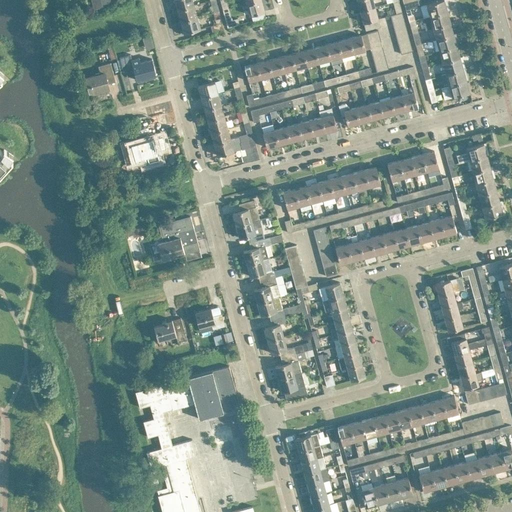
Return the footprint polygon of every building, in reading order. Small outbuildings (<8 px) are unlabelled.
[(102,6),(100,0),(91,0),(94,9),(102,6)] [(194,5),(192,0),(174,0),(177,10),(194,5)] [(219,11),(215,0),(212,0),(210,1),(213,12),(219,11)] [(229,8),(226,0),(220,0),(223,9),(229,8)] [(264,11),(261,0),(256,0),(246,3),(249,15),(264,11)] [(375,6),(373,0),(357,0),(360,10),(375,6)] [(402,12),(398,0),(397,0),(393,1),(396,13),(402,12)] [(411,8),(420,5),(419,0),(414,0),(404,3),(406,10),(411,8)] [(447,11),(446,6),(448,6),(446,0),(439,0),(426,4),(430,16),(447,11)] [(166,16),(175,13),(172,2),(163,5),(166,16)] [(197,17),(194,5),(177,10),(180,21),(197,17)] [(381,26),(375,6),(360,10),(366,30),(381,26)] [(232,19),(229,8),(223,9),(226,22),(232,19)] [(415,20),(411,8),(406,10),(409,22),(415,20)] [(222,23),(219,11),(213,12),(216,24),(222,23)] [(450,23),(447,11),(430,16),(422,18),(425,30),(433,28),(450,23)] [(392,21),(403,17),(402,12),(396,13),(390,15),(392,21)] [(200,28),(197,17),(180,21),(182,25),(179,26),(181,34),(200,28)] [(393,26),(405,23),(403,17),(392,21),(393,26)] [(239,24),(237,18),(232,19),(226,22),(227,27),(239,24)] [(418,31),(415,20),(409,22),(412,33),(418,31)] [(212,31),(223,28),(222,23),(216,24),(210,25),(212,31)] [(395,32),(406,28),(405,23),(393,26),(395,32)] [(454,34),(453,34),(450,23),(433,28),(436,39),(454,34)] [(397,37),(408,34),(406,28),(395,32),(397,37)] [(378,30),(367,33),(368,39),(380,36),(378,30)] [(421,43),(418,32),(418,31),(412,33),(416,45),(421,43)] [(458,41),(456,33),(453,34),(454,34),(436,39),(439,51),(457,46),(456,41),(458,41)] [(367,55),(361,34),(350,38),(355,58),(367,55)] [(398,43),(409,39),(408,34),(397,37),(398,43)] [(370,44),(381,41),(380,36),(368,39),(370,44)] [(355,58),(350,38),(338,41),(343,61),(355,58)] [(411,45),(409,39),(398,43),(400,48),(411,45)] [(343,61),(338,41),(326,44),(330,59),(332,65),(343,61)] [(371,49),(383,46),(381,41),(370,44),(371,49)] [(424,55),(421,43),(416,45),(419,56),(424,55)] [(330,59),(326,44),(315,47),(319,62),(330,59)] [(413,51),(411,45),(400,48),(401,54),(413,51)] [(373,55),(384,52),(383,46),(371,49),(373,55)] [(460,57),(457,46),(439,51),(442,62),(460,57)] [(319,62),(315,47),(303,50),(307,65),(319,62)] [(307,65),(303,50),(292,54),(296,68),(307,65)] [(374,61),(385,57),(384,52),(373,55),(374,61)] [(157,77),(152,58),(140,62),(139,57),(132,59),(130,54),(123,56),(119,57),(123,71),(125,70),(129,70),(133,68),(137,80),(143,78),(144,80),(156,77),(157,77)] [(296,68),(292,54),(280,57),(284,71),(296,68)] [(427,66),(424,55),(419,56),(422,68),(427,66)] [(462,56),(460,57),(442,62),(445,74),(463,69),(463,68),(462,65),(464,64),(462,56)] [(284,71),(280,57),(268,60),(272,75),(284,71)] [(387,63),(385,57),(374,61),(375,66),(387,63)] [(272,75),(268,60),(257,63),(261,78),(272,75)] [(106,77),(114,75),(110,63),(99,66),(101,73),(85,77),(90,93),(109,88),(108,83),(106,77)] [(261,78),(257,63),(245,66),(249,81),(261,78)] [(387,63),(375,66),(377,72),(388,68),(387,63)] [(413,66),(408,68),(409,74),(411,79),(416,78),(413,66)] [(430,78),(427,67),(427,66),(422,68),(425,79),(430,78)] [(360,76),(372,73),(371,67),(358,71),(360,76)] [(409,74),(408,68),(396,71),(397,77),(409,74)] [(468,76),(465,68),(463,68),(463,69),(445,74),(449,85),(466,80),(465,77),(468,76)] [(360,76),(358,71),(347,74),(348,79),(360,76)] [(397,77),(396,71),(384,74),(386,80),(397,77)] [(348,79),(347,74),(336,77),(337,82),(348,79)] [(386,80),(384,74),(372,77),(374,83),(386,80)] [(337,82),(336,77),(324,80),(325,86),(337,82)] [(374,83),(372,77),(361,80),(363,86),(374,83)] [(434,90),(430,78),(425,79),(428,91),(434,90)] [(218,93),(215,80),(198,85),(201,97),(218,93)] [(314,89),(325,86),(324,80),(312,83),(314,89)] [(363,86),(361,80),(350,83),(351,89),(363,86)] [(469,92),(466,80),(449,85),(441,87),(444,99),(469,92)] [(302,92),(314,89),(312,83),(301,86),(302,92)] [(339,93),(351,89),(350,83),(337,87),(339,93)] [(243,98),(240,86),(234,88),(237,100),(243,98)] [(302,92),(301,86),(289,89),(291,95),(302,92)] [(291,95),(289,89),(277,93),(279,98),(291,95)] [(328,96),(326,90),(315,93),(316,99),(328,96)] [(437,101),(434,90),(428,91),(432,103),(437,101)] [(418,106),(414,91),(402,94),(406,109),(412,107),(413,109),(418,108),(417,106),(418,106)] [(221,104),(218,93),(201,97),(204,109),(221,104)] [(255,105),(254,99),(252,93),(246,95),(249,106),(255,105)] [(279,98),(277,93),(266,96),(267,101),(279,98)] [(316,99),(315,93),(303,96),(305,102),(316,99)] [(406,109),(402,94),(390,97),(394,112),(401,111),(401,112),(406,111),(406,109)] [(255,105),(267,101),(266,96),(254,99),(255,105)] [(305,102),(303,96),(292,99),(293,105),(305,102)] [(394,112),(390,97),(379,100),(383,116),(389,114),(390,115),(395,114),(394,112)] [(246,110),(243,98),(237,100),(241,111),(246,110)] [(292,99),(280,102),(282,108),(293,105),(292,99)] [(383,116),(379,100),(367,104),(371,119),(383,116)] [(282,108),(280,102),(269,105),(270,111),(282,108)] [(359,122),(356,107),(349,109),(348,107),(344,103),(338,105),(341,115),(344,114),(348,125),(359,122)] [(224,116),(221,104),(204,109),(208,121),(224,116)] [(371,119),(367,104),(356,107),(359,122),(371,119)] [(270,111),(269,105),(256,109),(258,115),(270,111)] [(319,111),(321,116),(325,131),(337,128),(331,107),(319,111)] [(259,120),(258,115),(256,109),(251,110),(254,122),(259,120)] [(249,122),(246,110),(241,111),(244,123),(249,122)] [(228,128),(224,116),(208,121),(211,132),(228,128)] [(325,131),(321,116),(310,119),(314,134),(320,133),(320,134),(325,133),(325,131)] [(314,134),(310,119),(298,123),(302,138),(308,136),(309,138),(314,136),(313,135),(314,134)] [(253,133),(249,122),(244,123),(247,134),(253,133)] [(302,138),(298,123),(286,126),(290,141),(302,138)] [(290,141),(286,126),(275,129),(279,144),(290,141)] [(231,139),(228,128),(211,132),(214,143),(231,139)] [(279,144),(275,129),(262,132),(266,147),(274,145),(274,147),(279,146),(278,144),(279,144)] [(256,144),(253,133),(247,134),(250,146),(256,144)] [(132,143),(126,145),(131,162),(136,161),(136,160),(142,158),(147,164),(160,160),(157,150),(166,148),(162,136),(154,138),(153,137),(132,143)] [(241,142),(239,136),(231,139),(214,143),(217,155),(242,148),(240,142),(241,142)] [(485,143),(486,143),(485,142),(466,148),(467,152),(458,155),(459,162),(459,163),(469,160),(469,159),(487,155),(486,151),(487,150),(485,143)] [(259,158),(256,144),(250,146),(244,148),(246,153),(241,155),(243,162),(259,158)] [(449,146),(444,148),(448,165),(454,164),(449,146)] [(11,159),(13,155),(4,149),(2,152),(0,149),(0,175),(13,161),(11,159)] [(434,150),(422,153),(427,170),(439,167),(434,150)] [(427,170),(422,153),(411,157),(415,173),(427,170)] [(490,166),(487,155),(469,159),(469,160),(472,171),(490,166)] [(415,173),(411,157),(399,160),(403,177),(415,173)] [(403,177),(399,160),(387,163),(392,180),(403,177)] [(457,175),(454,164),(448,165),(452,177),(457,175)] [(376,166),(364,169),(369,186),(380,183),(376,166)] [(490,166),(472,171),(475,183),(493,178),(493,177),(492,174),(494,173),(492,166),(490,166)] [(369,186),(364,169),(353,172),(357,189),(369,186)] [(357,189),(353,172),(341,176),(346,192),(357,189)] [(460,187),(457,175),(452,177),(455,189),(460,187)] [(346,192),(341,176),(329,179),(334,196),(346,192)] [(450,188),(447,176),(442,178),(443,184),(445,189),(450,188)] [(496,189),(493,178),(475,183),(479,194),(496,189)] [(334,196),(329,179),(318,182),(322,199),(334,196)] [(322,199),(318,182),(306,185),(311,202),(322,199)] [(445,189),(443,184),(431,187),(433,192),(445,189)] [(311,202),(306,185),(295,188),(300,205),(311,202)] [(421,196),(433,192),(431,187),(420,190),(421,196)] [(464,199),(460,187),(455,189),(458,200),(464,199)] [(300,205),(295,188),(282,192),(287,208),(300,205)] [(499,201),(496,189),(479,194),(482,206),(499,201)] [(409,199),(421,196),(420,190),(408,193),(409,199)] [(452,192),(446,193),(447,199),(449,205),(455,203),(452,192)] [(398,202),(409,199),(408,193),(396,197),(398,202)] [(447,199),(446,193),(434,197),(436,202),(447,199)] [(424,205),(436,202),(434,197),(423,200),(424,205)] [(467,210),(464,199),(458,200),(461,212),(467,210)] [(254,200),(238,204),(240,210),(233,212),(236,225),(252,221),(259,219),(254,200)] [(375,208),(386,205),(385,200),(374,203),(375,208)] [(412,209),(424,205),(423,200),(411,203),(412,209)] [(501,200),(499,201),(482,206),(485,217),(503,213),(502,209),(503,208),(501,201),(501,200)] [(375,208),(374,203),(362,206),(364,211),(375,208)] [(401,212),(412,209),(411,203),(399,206),(401,212)] [(364,211),(362,206),(350,209),(352,215),(364,211)] [(390,215),(401,212),(399,206),(388,209),(390,215)] [(341,218),(352,215),(350,209),(339,212),(341,218)] [(390,215),(388,209),(376,212),(378,218),(390,215)] [(471,227),(467,210),(461,212),(466,229),(471,227)] [(341,218),(339,212),(327,215),(329,221),(341,218)] [(378,218),(376,212),(365,215),(366,221),(378,218)] [(456,231),(452,214),(440,218),(444,234),(456,231)] [(329,221),(327,215),(316,218),(318,224),(329,221)] [(366,221),(365,215),(353,219),(355,224),(366,221)] [(199,249),(194,230),(190,216),(159,225),(163,241),(158,243),(162,259),(199,249)] [(318,224),(316,218),(304,222),(306,227),(318,224)] [(444,234),(440,218),(428,221),(433,238),(444,234)] [(293,231),(291,225),(290,219),(285,221),(287,232),(293,231)] [(355,224),(353,219),(341,222),(343,228),(355,224)] [(254,228),(252,221),(236,225),(240,238),(248,236),(249,243),(264,238),(261,226),(254,228)] [(433,238),(428,221),(416,224),(421,241),(433,238)] [(306,227),(304,222),(291,225),(293,231),(306,227)] [(343,228),(341,222),(329,225),(331,231),(343,228)] [(421,241),(416,224),(405,227),(410,244),(421,241)] [(315,235),(326,232),(325,226),(313,229),(315,235)] [(125,229),(127,237),(134,235),(132,227),(125,229)] [(410,244),(405,227),(393,230),(398,247),(410,244)] [(398,247),(393,230),(382,233),(387,250),(398,247)] [(328,238),(326,232),(315,235),(316,241),(328,238)] [(387,250),(382,233),(370,237),(375,254),(387,250)] [(265,246),(275,243),(274,236),(264,238),(249,243),(251,249),(243,251),(246,264),(267,258),(268,258),(265,246)] [(375,254),(370,237),(358,240),(363,257),(375,254)] [(329,244),(328,238),(316,241),(318,247),(329,244)] [(363,257),(358,240),(347,243),(351,260),(363,257)] [(351,260),(347,243),(335,246),(339,263),(351,260)] [(286,253),(298,250),(297,244),(285,248),(286,253)] [(331,249),(329,244),(318,247),(319,253),(331,249)] [(333,255),(331,249),(319,253),(321,258),(333,255)] [(300,256),(298,250),(286,253),(288,259),(300,256)] [(334,261),(333,255),(321,258),(323,264),(334,261)] [(301,261),(300,256),(288,259),(289,265),(301,261)] [(271,270),(267,258),(246,264),(250,276),(258,274),(260,281),(275,277),(273,270),(271,270)] [(291,271),(303,267),(301,261),(289,265),(291,271)] [(336,267),(334,261),(323,264),(324,270),(336,267)] [(511,262),(498,266),(502,278),(511,275),(511,262)] [(487,282),(482,265),(476,266),(481,284),(487,282)] [(292,276),(304,273),(303,267),(291,271),(292,276)] [(337,273),(336,267),(324,270),(326,276),(337,273)] [(473,273),(472,267),(460,270),(462,276),(468,274),(473,273)] [(294,283),(306,279),(304,273),(292,276),(294,283)] [(477,285),(473,273),(468,274),(471,287),(477,285)] [(511,287),(511,275),(502,278),(505,290),(511,287)] [(280,295),(275,277),(260,281),(262,287),(254,289),(257,302),(278,296),(280,295)] [(459,290),(456,278),(435,283),(438,296),(453,291),(459,290)] [(308,285),(306,279),(294,283),(296,289),(308,285)] [(343,294),(339,282),(319,288),(322,300),(328,298),(343,294)] [(490,294),(487,282),(481,284),(484,296),(490,294)] [(309,291),(308,285),(296,289),(297,295),(302,293),(309,291)] [(480,296),(477,285),(471,287),(474,298),(480,296)] [(456,303),(453,291),(438,296),(441,307),(456,303)] [(346,306),(343,294),(328,298),(322,300),(325,312),(332,310),(346,306)] [(493,306),(490,294),(484,296),(487,307),(493,306)] [(281,309),(278,296),(257,302),(260,314),(269,312),(271,319),(286,314),(301,310),(300,306),(300,304),(281,309)] [(483,308),(480,296),(474,298),(478,310),(483,308)] [(459,315),(456,303),(441,307),(445,319),(459,315)] [(349,318),(346,306),(332,310),(335,321),(349,318)] [(496,317),(493,306),(487,307),(490,319),(496,317)] [(224,326),(221,314),(212,316),(210,308),(196,312),(200,326),(211,323),(213,329),(224,326)] [(486,320),(483,308),(478,310),(481,322),(486,320)] [(288,321),(286,314),(271,319),(272,325),(264,327),(268,340),(284,336),(280,323),(288,321)] [(462,326),(459,315),(445,319),(448,330),(462,326)] [(180,317),(179,317),(166,321),(161,322),(162,325),(154,327),(158,340),(175,335),(177,342),(187,340),(180,317)] [(499,329),(496,317),(490,319),(494,330),(499,329)] [(352,329),(349,318),(335,321),(337,328),(331,329),(332,335),(352,329)] [(356,340),(352,329),(332,335),(334,340),(339,338),(341,345),(356,340)] [(503,340),(499,329),(494,330),(497,342),(503,340)] [(493,342),(490,331),(484,332),(487,344),(493,342)] [(469,349),(464,333),(446,338),(449,347),(452,346),(454,353),(469,349)] [(287,348),(284,336),(268,340),(271,352),(279,350),(281,357),(297,353),(304,351),(303,344),(295,346),(287,348)] [(359,352),(356,340),(341,345),(344,356),(359,352)] [(506,352),(503,340),(497,342),(500,353),(506,352)] [(496,354),(493,342),(487,344),(490,355),(496,354)] [(472,361),(469,349),(454,353),(457,365),(472,361)] [(306,358),(305,351),(304,351),(297,353),(281,357),(283,364),(275,366),(278,379),(301,372),(298,360),(306,358)] [(362,364),(359,352),(344,356),(338,358),(341,369),(348,367),(362,364)] [(509,363),(506,352),(500,353),(503,365),(509,363)] [(499,365),(496,354),(490,355),(493,367),(499,365)] [(475,372),(472,361),(457,365),(460,376),(475,372)] [(511,374),(509,363),(503,365),(506,376),(511,374)] [(365,376),(362,364),(348,367),(351,380),(365,376)] [(503,377),(499,365),(493,367),(497,379),(503,377)] [(253,511),(252,505),(231,511),(201,511),(186,458),(196,455),(192,439),(172,444),(163,412),(195,403),(199,419),(232,410),(229,401),(237,399),(238,402),(228,366),(155,385),(155,386),(135,391),(139,407),(150,404),(153,418),(143,421),(148,436),(158,434),(162,447),(146,451),(151,467),(161,465),(167,487),(157,489),(158,494),(158,495),(163,511),(253,511)] [(305,385),(301,372),(278,379),(281,388),(282,391),(289,389),(291,396),(314,390),(312,383),(305,385)] [(478,384),(475,372),(460,376),(463,388),(478,384)] [(332,374),(324,376),(326,387),(335,385),(332,374)] [(506,393),(503,382),(496,383),(499,395),(506,393)] [(499,395),(496,383),(490,385),(493,397),(499,395)] [(493,397),(490,385),(483,387),(487,398),(493,397)] [(487,398),(483,387),(477,389),(480,400),(487,398)] [(480,400),(477,389),(471,391),(474,402),(480,400)] [(474,402),(471,391),(464,392),(468,404),(474,402)] [(454,395),(442,398),(446,415),(458,412),(454,395)] [(446,415),(442,398),(430,401),(435,418),(446,415)] [(435,418),(430,401),(418,405),(423,421),(425,427),(436,424),(435,418)] [(423,421),(418,405),(407,408),(412,424),(423,421)] [(412,424),(407,408),(396,411),(400,427),(412,424)] [(400,427),(396,411),(384,414),(388,431),(400,427)] [(500,411),(494,413),(497,424),(503,423),(500,411)] [(497,424),(494,413),(488,414),(492,426),(497,424)] [(388,431),(384,414),(372,417),(377,434),(388,431)] [(492,426),(488,414),(483,416),(486,427),(492,426)] [(486,427),(483,416),(477,417),(481,429),(486,427)] [(377,434),(372,417),(361,420),(365,437),(377,434)] [(481,429),(477,417),(472,419),(475,430),(481,429)] [(475,430),(472,419),(466,420),(470,432),(475,430)] [(365,437),(361,420),(349,423),(353,440),(365,437)] [(470,432),(466,420),(461,422),(462,428),(464,434),(470,432)] [(353,440),(349,423),(337,427),(342,443),(353,440)] [(507,432),(505,426),(494,429),(496,435),(507,432)] [(326,430),(329,442),(336,440),(333,428),(326,430)] [(464,434),(462,428),(451,431),(453,437),(464,434)] [(496,435),(494,429),(483,433),(484,438),(496,435)] [(453,437),(451,431),(440,434),(441,440),(453,437)] [(320,444),(316,432),(294,438),(298,450),(319,444),(320,444)] [(484,438),(483,433),(471,436),(473,441),(484,438)] [(441,440),(440,434),(428,437),(430,443),(441,440)] [(473,441),(471,436),(460,439),(461,445),(473,441)] [(430,443),(428,437),(416,440),(418,446),(430,443)] [(450,448),(461,445),(460,439),(448,442),(450,448)] [(338,448),(336,440),(329,442),(331,450),(338,448)] [(406,449),(418,446),(416,440),(405,444),(406,449)] [(438,451),(450,448),(448,442),(436,445),(438,451)] [(511,466),(511,447),(511,443),(499,447),(500,452),(504,468),(511,466)] [(322,456),(319,444),(298,450),(301,462),(322,456)] [(406,449),(405,444),(393,447),(395,452),(406,449)] [(438,451),(436,445),(425,449),(426,454),(438,451)] [(395,452),(393,447),(382,450),(383,456),(395,452)] [(426,454),(425,449),(413,452),(414,458),(426,454)] [(383,456),(382,450),(370,453),(372,459),(383,456)] [(504,468),(500,452),(488,455),(493,472),(504,468)] [(360,462),(372,459),(370,453),(358,456),(360,462)] [(404,460),(402,455),(391,458),(392,463),(404,460)] [(493,472),(488,455),(477,458),(481,475),(493,472)] [(326,467),(322,456),(301,462),(304,473),(326,467)] [(360,462),(358,456),(346,460),(348,465),(360,462)] [(392,463),(391,458),(379,461),(381,467),(392,463)] [(481,475),(477,458),(465,461),(469,478),(481,475)] [(381,467),(379,461),(367,464),(369,470),(381,467)] [(469,478),(465,461),(454,464),(458,481),(469,478)] [(356,473),(369,470),(367,464),(355,468),(356,473)] [(458,481),(454,464),(442,468),(446,484),(458,481)] [(329,479),(326,468),(326,467),(304,473),(307,485),(323,481),(329,479)] [(358,479),(356,473),(355,468),(349,469),(352,481),(358,479)] [(446,484),(442,468),(430,471),(435,487),(446,484)] [(435,487),(430,471),(419,474),(423,491),(435,487)] [(412,494),(408,477),(396,480),(400,497),(412,494)] [(400,497),(396,480),(384,483),(388,500),(400,497)] [(326,492),(323,481),(307,485),(310,497),(326,492)] [(388,500),(384,483),(373,486),(377,503),(388,500)] [(377,503),(373,486),(361,490),(365,506),(377,503)] [(329,504),(326,492),(310,497),(313,508),(329,504)] [(355,509),(352,497),(348,499),(345,499),(348,511),(355,509)] [(336,511),(334,503),(329,504),(313,508),(314,511),(336,511)]
